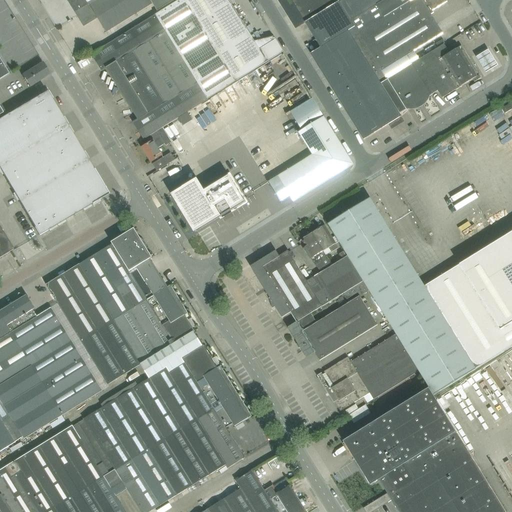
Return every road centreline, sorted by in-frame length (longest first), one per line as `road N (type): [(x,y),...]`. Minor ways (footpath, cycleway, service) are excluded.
road 1 (tertiary): [(143,205),(17,0)]
road 2 (tertiary): [(192,276),(369,169)]
road 3 (unclassified): [(369,169),(262,0)]
road 4 (tertiary): [(287,435),(192,276)]
road 5 (tertiary): [(369,169),(511,81)]
road 6 (unclassified): [(0,288),(143,205)]
road 7 (unclassified): [(167,511),(287,435)]
